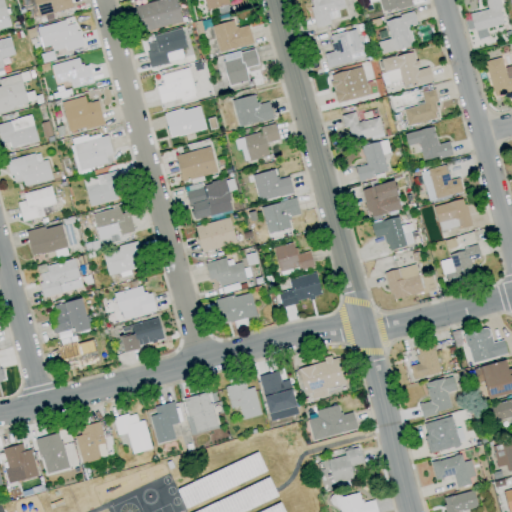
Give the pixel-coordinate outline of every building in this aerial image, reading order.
[(0,0),(0,29),(9,27),(2,0),(0,0)] [(31,0),(37,17),(71,8),(69,0),(31,0)] [(156,0),(133,6),(140,33),(181,22),(175,0),(156,0)] [(202,0),(204,9),(227,5),(226,0),(202,0)] [(307,0),(314,28),(330,25),(329,20),(338,18),(336,9),(343,8),(341,0),(307,0)] [(365,0),(366,2),(375,0),(377,0),(381,13),(410,5),(408,0),(365,0)] [(502,24),(497,0),(483,0),(486,10),(469,13),(474,40),(486,37),(484,28),(502,24)] [(379,55),(412,46),(407,26),(415,24),(412,13),(383,20),(388,39),(376,42),(379,55)] [(217,52),(251,44),(247,25),(234,28),(232,20),(210,26),(217,52)] [(50,45),(52,52),(80,46),(75,23),(65,26),(64,21),(36,27),(40,48),(50,45)] [(151,36),(152,41),(143,44),(149,67),(186,58),(178,29),(151,36)] [(328,36),(332,52),(323,54),(326,67),(362,59),(355,29),(328,36)] [(0,39),(0,74),(3,74),(0,60),(0,58),(13,55),(9,37),(0,39)] [(227,86),(247,81),(245,72),(258,69),(253,48),(220,56),(227,86)] [(397,69),(402,88),(431,80),(427,67),(416,70),(411,51),(379,60),(383,73),(397,69)] [(511,65),(503,67),(500,57),(483,62),(492,97),(511,91),(511,65)] [(50,65),(55,84),(68,80),(70,88),(92,83),(87,65),(79,67),(77,58),(50,65)] [(368,95),(361,67),(328,75),(335,103),(368,95)] [(155,86),(159,105),(194,96),(187,68),(159,75),(162,85),(155,86)] [(0,111),(31,104),(30,97),(25,98),(20,74),(0,78),(0,111)] [(406,126),(436,118),(432,103),(436,102),(433,90),(419,93),(422,104),(401,109),(406,126)] [(237,127),(272,119),(268,102),(256,105),(254,95),(230,101),(237,127)] [(59,103),(68,133),(103,124),(96,101),(85,104),(83,96),(59,103)] [(163,114),(169,138),(204,129),(198,105),(163,114)] [(339,115),(342,128),(346,127),(350,143),(381,135),(377,117),(356,122),(353,112),(339,115)] [(37,141),(29,115),(0,123),(0,143),(0,144),(7,142),(9,149),(37,141)] [(277,140),(274,124),(258,127),(259,133),(233,139),(235,151),(240,149),(243,162),(268,157),(265,143),(277,140)] [(403,134),(406,146),(417,144),(422,162),(451,154),(447,142),(436,145),(431,127),(403,134)] [(106,133),(69,141),(75,172),(112,164),(106,133)] [(386,174),(382,155),(388,153),(385,140),(359,146),(364,165),(353,167),(356,180),(386,174)] [(173,156),(180,182),(216,173),(209,146),(173,156)] [(51,180),(45,160),(40,161),(38,152),(5,161),(11,184),(21,182),(22,187),(51,180)] [(461,193),(458,178),(448,180),(444,165),(419,171),(427,202),(461,193)] [(251,175),(258,202),(292,193),(288,176),(276,179),(273,169),(251,175)] [(121,198),(114,171),(82,179),(88,206),(121,198)] [(231,211),(224,179),(184,188),(191,220),(231,211)] [(360,190),(368,218),(399,210),(391,181),(360,190)] [(16,203),(21,222),(43,216),(40,208),(54,204),(49,186),(21,194),(23,201),(16,203)] [(298,215),(295,199),(259,206),(265,233),(289,229),(287,217),(298,215)] [(432,206),(438,232),(469,225),(463,199),(432,206)] [(132,232),(128,212),(120,214),(118,207),(91,214),(99,246),(118,241),(117,236),(132,232)] [(235,244),(228,217),(193,226),(200,252),(235,244)] [(369,224),(373,238),(382,236),(387,251),(413,244),(408,224),(399,226),(396,217),(369,224)] [(278,273),(311,265),(308,252),(295,255),(292,242),(272,247),(278,273)] [(101,250),(106,276),(128,272),(127,269),(141,267),(137,244),(101,250)] [(439,261),(444,284),(473,277),(469,260),(479,258),(476,246),(447,253),(448,259),(439,261)] [(43,298),(81,288),(73,258),(35,268),(43,298)] [(204,262),(206,279),(216,278),(217,285),(244,282),(241,263),(225,265),(224,259),(204,262)] [(383,273),(390,301),(421,292),(414,264),(383,273)] [(320,296),(315,272),(287,279),(290,289),(277,292),(280,306),(320,296)] [(113,294),(120,319),(154,310),(149,293),(142,295),(140,286),(113,294)] [(255,316),(249,292),(213,301),(219,325),(255,316)] [(52,306),(54,312),(47,314),(52,333),(69,329),(70,334),(89,329),(80,298),(52,306)] [(122,351),(162,341),(157,318),(120,327),(122,335),(118,336),(122,351)] [(461,336),(469,363),(505,352),(502,341),(490,344),(486,328),(461,336)] [(97,362),(90,339),(56,348),(62,371),(97,362)] [(412,350),(416,362),(406,365),(409,378),(438,370),(431,345),(412,350)] [(297,367),(305,401),(326,396),(324,389),(344,385),(338,358),(297,367)] [(476,368),(486,397),(511,388),(511,385),(503,359),(476,368)] [(267,414),(294,406),(287,380),(279,382),(276,371),(257,376),(267,414)] [(421,384),(427,400),(417,403),(421,417),(449,408),(443,392),(455,388),(450,374),(421,384)] [(224,387),(229,409),(238,407),(241,420),(259,415),(252,387),(245,389),(243,382),(224,387)] [(215,427),(207,392),(183,398),(191,433),(215,427)] [(511,397),(482,406),(487,423),(507,417),(511,432),(511,431),(511,397)] [(170,425),(178,423),(172,402),(152,407),(155,415),(147,417),(155,445),(174,439),(170,425)] [(355,429),(351,412),(339,415),(336,405),(314,410),(315,418),(306,420),(311,441),(355,429)] [(125,433),(130,454),(150,449),(143,420),(137,422),(134,413),(111,418),(115,436),(125,433)] [(418,427),(426,451),(454,442),(446,418),(418,427)] [(106,457),(97,422),(79,427),(81,435),(73,437),(80,464),(106,457)] [(35,438),(42,474),(66,469),(59,433),(35,438)] [(511,440),(496,446),(506,475),(511,473),(511,440)] [(30,449),(22,451),(21,445),(1,448),(5,469),(15,467),(17,481),(36,477),(30,449)] [(349,466),(361,464),(358,448),(342,451),(343,456),(326,460),(332,487),(353,483),(349,466)] [(427,461),(432,478),(451,472),(456,488),(474,482),(465,450),(427,461)] [(511,488),(501,492),(506,511),(508,511),(511,511),(511,478),(510,479),(511,487),(511,488)] [(475,487),(480,504),(461,510),(461,511),(440,511),(437,498),(475,487)] [(375,511),(372,499),(360,503),(357,491),(332,498),(336,511),(375,511)]
